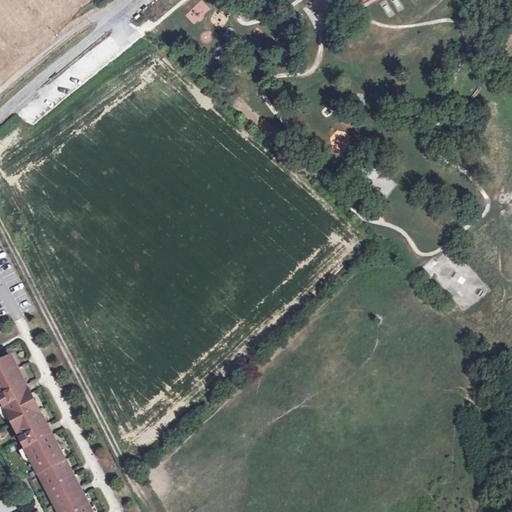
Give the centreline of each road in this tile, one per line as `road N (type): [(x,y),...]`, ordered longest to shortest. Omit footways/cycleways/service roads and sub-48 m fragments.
road 1 (track): [(0,223),(150,508)]
road 2 (residential): [(139,0),(0,116)]
